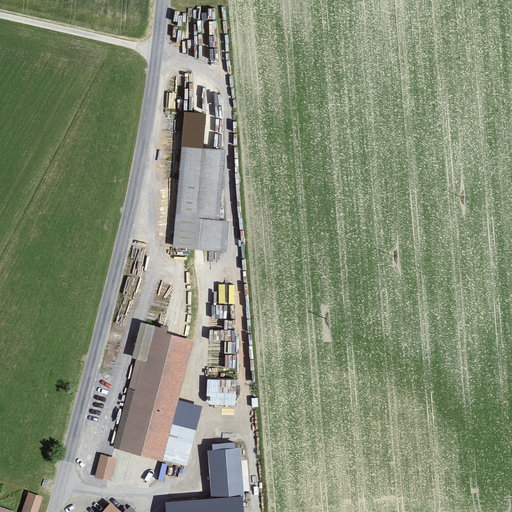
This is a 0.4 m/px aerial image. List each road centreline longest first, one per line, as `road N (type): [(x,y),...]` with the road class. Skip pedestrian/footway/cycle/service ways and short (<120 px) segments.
road 1 (tertiary): [(162,0),(129,211),(55,511)]
road 2 (track): [(0,15),(157,51)]
